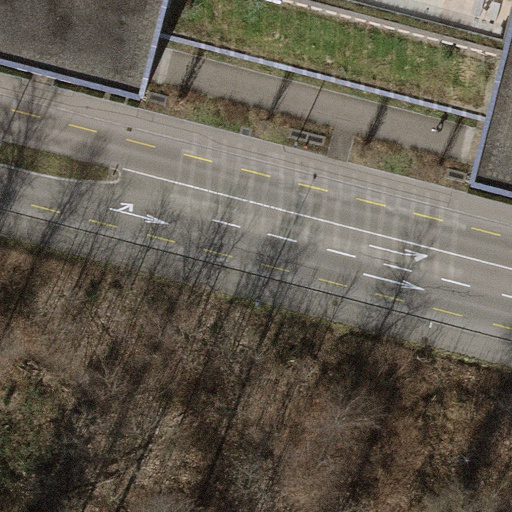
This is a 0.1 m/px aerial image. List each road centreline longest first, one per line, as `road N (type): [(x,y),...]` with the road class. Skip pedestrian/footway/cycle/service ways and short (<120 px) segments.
road 1 (tertiary): [(169,193),(511,281)]
road 2 (tertiary): [(169,193),(111,151),(0,122)]
road 3 (tertiary): [(0,180),(95,204),(169,193)]
